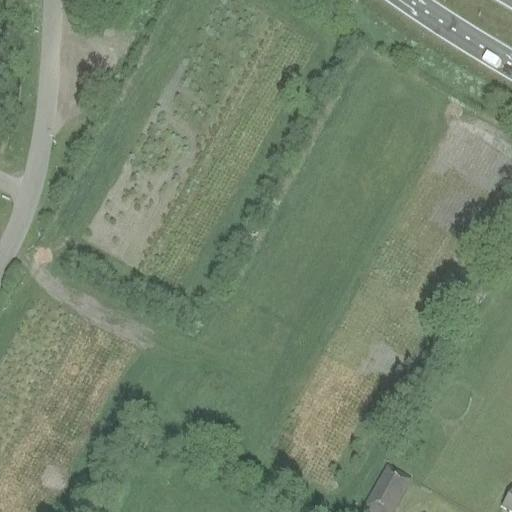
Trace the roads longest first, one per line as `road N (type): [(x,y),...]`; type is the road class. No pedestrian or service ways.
road 1 (unclassified): [(0,260),(27,195),(47,0)]
road 2 (trunk): [(400,0),(511,68)]
